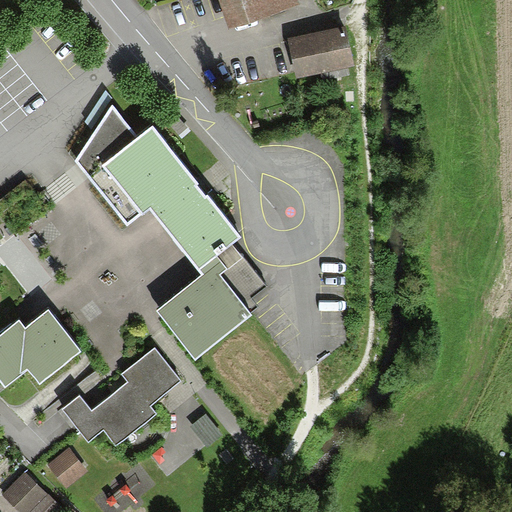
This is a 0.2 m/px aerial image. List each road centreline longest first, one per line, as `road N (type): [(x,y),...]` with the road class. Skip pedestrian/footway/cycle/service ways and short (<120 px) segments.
road 1 (track): [(250,511),(310,417),(355,379),(372,335),(363,0)]
road 2 (residential): [(111,0),(247,157)]
